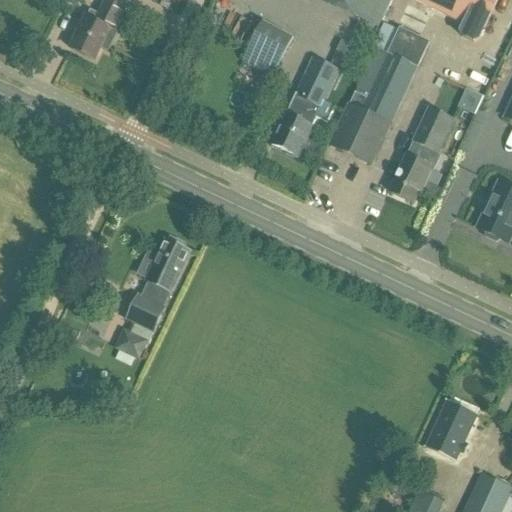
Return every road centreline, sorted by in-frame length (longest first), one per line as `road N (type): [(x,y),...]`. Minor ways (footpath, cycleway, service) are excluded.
road 1 (secondary): [(511,338),(125,158)]
road 2 (residential): [(0,427),(125,158)]
road 3 (residential): [(125,158),(200,0)]
road 4 (secondary): [(125,158),(0,97)]
